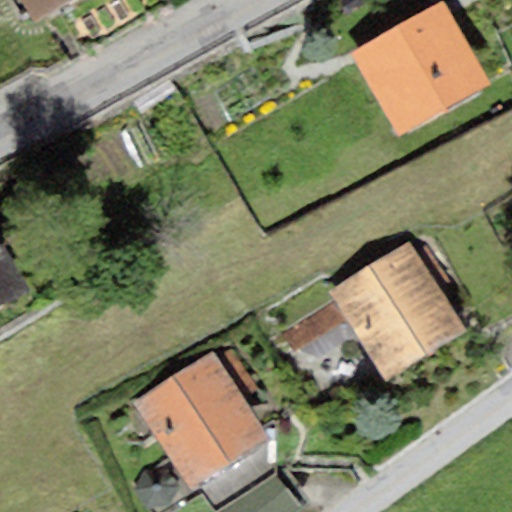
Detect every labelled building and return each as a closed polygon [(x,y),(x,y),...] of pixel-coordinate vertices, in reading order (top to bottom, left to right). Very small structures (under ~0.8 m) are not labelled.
[(21,0),(35,24),(75,0),(21,0)] [(443,2),(350,54),(396,136),(489,84),(443,2)] [(0,308),(30,291),(0,239),(0,308)] [(467,331),(408,243),(327,296),(386,385),(467,331)] [(230,348),(215,358),(242,398),(256,388),(230,348)] [(215,358),(212,352),(133,405),(190,491),(269,439),(242,398),(215,358)] [(228,505),(231,511),(292,511),(303,506),(281,472),(228,505)]
